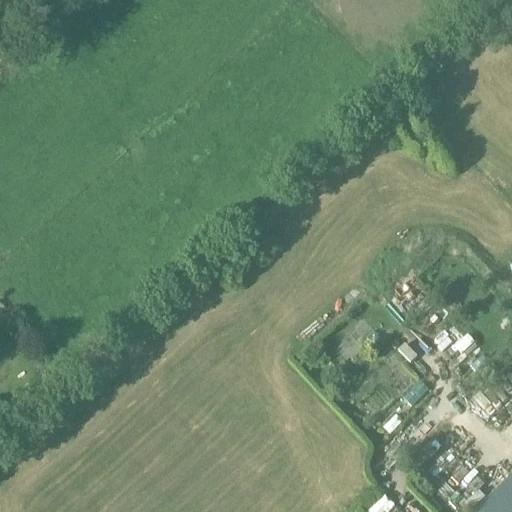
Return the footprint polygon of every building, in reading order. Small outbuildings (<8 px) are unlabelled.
[(501,308),(495,301),(509,287),(480,258),(454,283),(489,320),(501,308)] [(437,342),(462,364),(479,346),(453,323),(437,342)] [(420,401),(437,383),(430,376),(413,395),(420,401)] [(460,414),(473,398),(452,381),(439,397),(460,414)] [(406,428),(415,442),(431,432),(422,418),(406,428)] [(472,449),(463,454),(473,472),(482,467),(472,449)] [(392,463),(407,475),(418,462),(403,450),(392,463)] [(476,495),(484,487),(474,476),(465,484),(476,495)] [(511,511),(511,478),(476,511),(511,511)]
